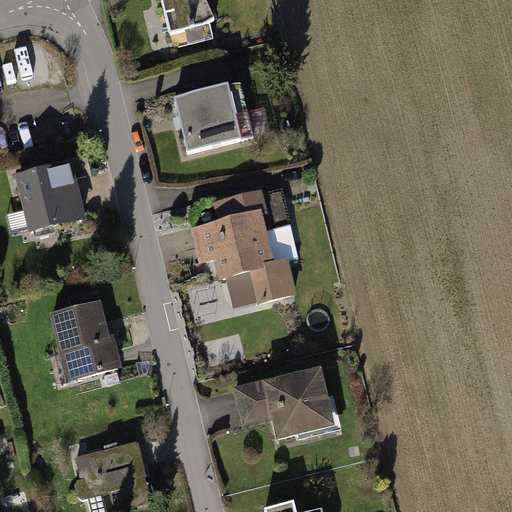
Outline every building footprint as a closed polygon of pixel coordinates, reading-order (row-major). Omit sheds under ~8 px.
[(207,0),(162,0),(172,37),(214,26),(207,0)] [(244,88),(176,104),(190,160),(257,144),(244,88)] [(74,167),(16,181),(29,238),(88,225),(74,167)] [(266,195),(214,207),(218,226),(191,232),(199,269),(216,265),(221,286),(254,278),(261,308),(297,300),(289,267),(277,270),(266,217),(270,216),(266,195)] [(104,307),(51,319),(67,387),(123,373),(115,341),(112,342),(104,307)] [(325,374),(266,389),(280,448),(340,434),(325,374)] [(136,444),(75,458),(80,480),(75,486),(77,497),(82,501),(88,499),(90,511),(119,511),(150,504),(136,444)] [(295,511),(293,501),(263,509),(263,511),(321,511),(321,509),(309,511),(295,511)]
